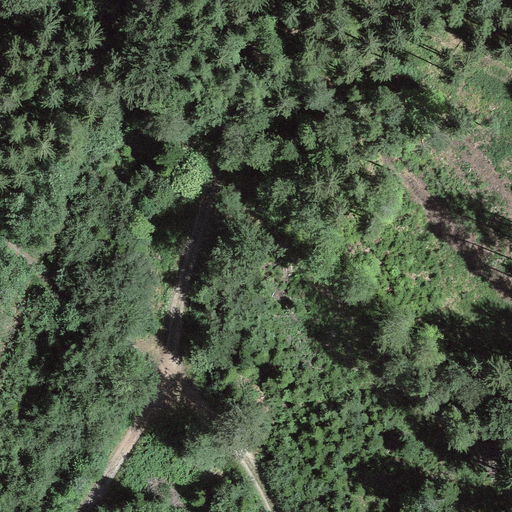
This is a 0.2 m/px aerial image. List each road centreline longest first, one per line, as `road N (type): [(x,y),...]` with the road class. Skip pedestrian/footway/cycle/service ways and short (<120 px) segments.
road 1 (track): [(0,224),(164,373),(213,116),(275,0)]
road 2 (track): [(278,511),(257,465),(213,408),(164,373),(136,439),(84,511)]
